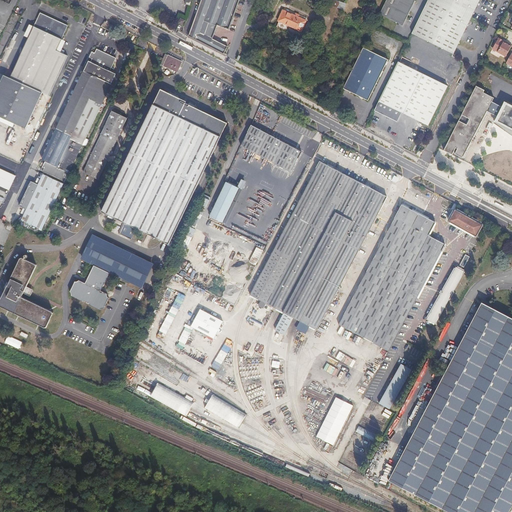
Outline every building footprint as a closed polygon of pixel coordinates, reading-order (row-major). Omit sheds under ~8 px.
[(201,0),(200,3),(195,16),(192,26),(188,36),(197,40),(212,47),(224,53),(227,46),(220,43),(208,37),(205,35),(207,29),(210,22),(214,24),(223,27),(229,29),(231,25),(234,17),(237,8),(239,0),(201,0)] [(414,3),(415,0),(386,0),(385,3),(379,16),(402,27),(414,3)] [(452,55),(478,0),(427,0),(410,35),(452,55)] [(338,7),(344,9),(346,3),(340,1),(338,7)] [(306,21),(298,18),(300,15),(296,13),(295,16),(292,15),(283,11),(281,15),(278,21),(286,25),(298,30),(301,31),(306,21)] [(0,116),(25,128),(42,92),(49,95),(68,55),(61,52),(66,41),(62,39),(69,25),(40,12),(10,78),(4,75),(0,84),(0,116)] [(28,37),(33,26),(30,24),(24,35),(28,37)] [(511,45),(504,41),(504,42),(501,41),(502,40),(498,37),(492,49),(505,56),(509,49),(511,45)] [(98,113),(113,83),(109,81),(111,76),(117,63),(119,58),(112,54),(100,49),(98,53),(95,51),(92,56),(94,57),(96,58),(93,63),(89,72),(87,71),(83,78),(76,94),(67,113),(59,129),(71,134),(70,136),(72,137),(71,139),(83,145),(98,113)] [(373,91),(383,71),(388,62),(367,51),(362,49),(353,68),(343,89),(342,90),(368,102),(373,91)] [(176,74),(181,64),(166,56),(161,66),(163,68),(170,71),(176,74)] [(442,96),(446,87),(404,66),(396,63),(395,66),(373,112),(395,123),(400,114),(422,124),(426,127),(442,96)] [(511,107),(510,106),(506,104),(504,108),(491,102),(493,98),(489,96),(483,92),(484,90),(476,86),(451,134),(449,138),(442,151),(451,155),(455,148),(457,149),(454,154),(462,158),(486,111),(497,116),(494,123),(511,135),(511,107)] [(198,184),(205,170),(211,157),(217,145),(221,137),(225,128),(227,125),(220,122),(206,115),(193,109),(185,105),(186,103),(178,99),(168,94),(160,90),(156,98),(151,109),(146,120),(139,134),(134,145),(127,158),(119,174),(111,192),(105,205),(101,213),(111,218),(124,224),(118,235),(130,241),(135,230),(147,236),(148,237),(152,239),(154,241),(154,240),(158,242),(168,246),(171,240),(179,224),(185,212),(191,198),(198,184)] [(111,152),(118,138),(125,125),(127,120),(122,117),(112,112),(111,115),(107,123),(102,133),(97,145),(91,157),(87,167),(83,174),(93,179),(98,181),(105,166),(111,152)] [(300,153),(250,127),(239,147),(289,173),(300,153)] [(60,157),(70,136),(58,130),(51,146),(44,160),(56,166),(60,157)] [(65,182),(74,164),(83,145),(71,139),(72,137),(70,136),(60,157),(56,166),(44,160),(39,170),(65,182)] [(361,244),(373,222),(386,198),(376,193),(343,175),(318,163),(316,167),(305,189),(294,209),(282,233),(271,254),(259,277),(248,297),(261,303),(283,315),(305,326),(316,332),(322,319),(336,292),(349,268),(361,244)] [(17,176),(0,168),(0,186),(10,191),(17,176)] [(56,202),(64,185),(58,182),(44,175),(39,186),(35,184),(32,183),(25,196),(20,207),(27,210),(22,221),(35,227),(42,231),(45,224),(56,202)] [(228,210),(237,191),(238,190),(225,184),(219,197),(208,218),(221,224),(228,210)] [(432,269),(441,252),(445,245),(428,236),(435,224),(416,214),(401,206),(398,211),(389,229),(380,246),(371,264),(361,282),(351,302),(342,318),(338,327),(347,332),(367,342),(388,353),(397,337),(406,320),(414,303),(424,286),(432,269)] [(476,237),(482,225),(455,210),(448,222),(455,225),(476,237)] [(106,295),(100,292),(109,274),(124,282),(139,289),(151,265),(132,256),(108,244),(93,237),(90,243),(85,253),(81,261),(93,266),(89,273),(86,280),(88,281),(85,285),(84,284),(79,282),(73,283),(69,292),(70,297),(80,302),(81,301),(88,305),(88,306),(98,311),(103,309),(108,300),(106,295)] [(47,329),(55,314),(46,310),(31,302),(22,298),(24,294),(32,279),(38,266),(23,258),(18,268),(8,288),(0,304),(0,306),(5,309),(24,318),(39,325),(47,329)] [(465,270),(455,265),(426,318),(435,323),(465,270)] [(511,318),(510,317),(482,303),(481,304),(474,318),(466,332),(458,347),(450,363),(442,378),(433,394),(424,412),(415,429),(405,448),(396,465),(391,474),(387,480),(391,482),(412,493),(440,508),(446,511),(508,511),(511,505),(511,318)] [(223,321),(200,309),(191,327),(213,339),(223,321)] [(349,366),(353,359),(345,355),(341,361),(349,366)] [(411,370),(401,364),(379,403),(389,409),(411,370)] [(353,406),(335,397),(316,437),(333,445),(353,406)]
